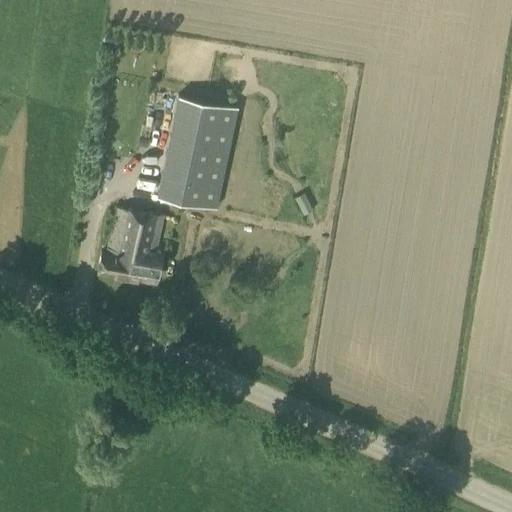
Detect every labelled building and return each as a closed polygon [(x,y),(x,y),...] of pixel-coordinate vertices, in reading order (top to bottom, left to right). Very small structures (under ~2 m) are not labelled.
[(211,49),(208,66),(228,69),(230,53),(211,49)] [(216,207),(237,107),(177,93),(155,194),(216,207)] [(243,211),(278,217),(296,121),(237,110),(225,178),(248,182),(243,211)] [(312,149),(332,150),(332,139),(312,138),(312,149)] [(185,264),(193,218),(113,208),(105,254),(100,253),(96,272),(154,279),(158,260),(185,264)] [(264,306),(299,316),(304,297),(270,287),(264,306)]
